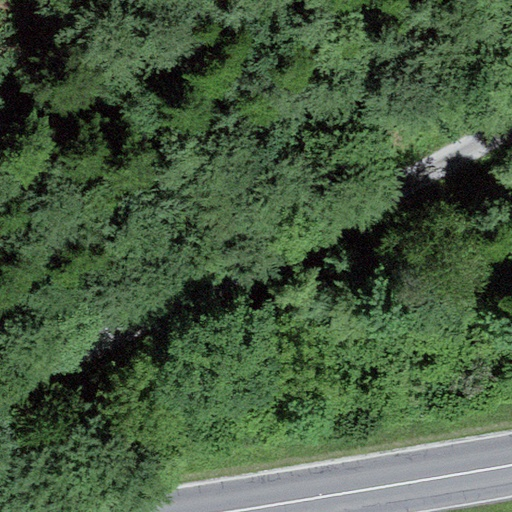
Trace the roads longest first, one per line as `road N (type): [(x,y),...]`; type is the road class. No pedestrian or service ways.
road 1 (track): [(511,131),(265,269),(0,396)]
road 2 (primary): [(511,466),(223,511)]
